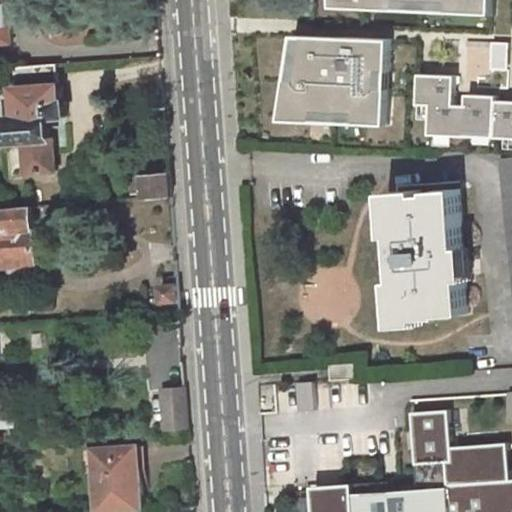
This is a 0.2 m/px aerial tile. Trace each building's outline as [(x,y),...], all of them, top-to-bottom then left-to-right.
[(8,0),(0,0),(0,40),(10,40),(8,0)] [(361,17),(337,15),(335,37),(359,39),(361,17)] [(466,38),(410,33),(407,82),(482,87),(511,89),(511,41),(495,40),(496,33),(467,30),(466,38)] [(52,136),(50,117),(69,116),(69,102),(63,102),(62,83),(57,83),(56,64),(23,67),(25,87),(4,88),(9,140),(27,138),(30,172),(59,171),(56,135),(52,136)] [(482,87),(407,82),(403,137),(478,142),(482,87)] [(173,172),(147,174),(149,199),(175,197),(173,172)] [(422,192),(401,195),(403,211),(399,211),(406,305),(411,305),(411,321),(453,318),(452,315),(475,313),(465,189),(440,191),(440,196),(422,197),(422,192)] [(37,207),(0,208),(0,264),(42,263),(37,207)] [(182,286),(164,287),(166,301),(183,300),(182,286)] [(183,300),(166,301),(167,315),(184,314),(183,300)] [(358,366),(332,367),(333,384),(359,382),(358,366)] [(301,408),(320,407),(319,378),(300,379),(301,408)] [(190,391),(167,392),(169,430),(193,428),(190,391)] [(358,497),(345,511),(511,511),(511,485),(496,486),(459,454),(454,412),(416,416),(423,492),(358,497)] [(142,446),(103,449),(108,511),(149,511),(151,511),(148,467),(143,468),(142,446)]
